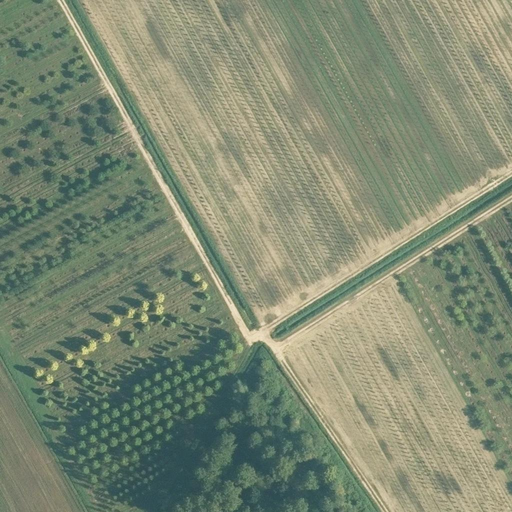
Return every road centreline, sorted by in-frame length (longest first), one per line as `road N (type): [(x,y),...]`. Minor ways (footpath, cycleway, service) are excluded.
road 1 (track): [(511,172),(250,338),(60,0)]
road 2 (track): [(273,348),(511,195)]
road 3 (track): [(263,330),(387,511)]
